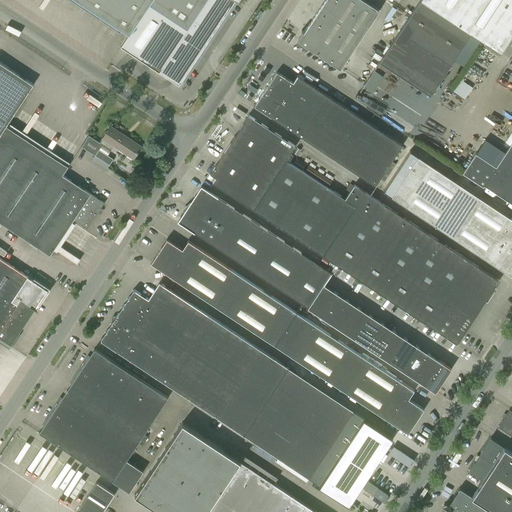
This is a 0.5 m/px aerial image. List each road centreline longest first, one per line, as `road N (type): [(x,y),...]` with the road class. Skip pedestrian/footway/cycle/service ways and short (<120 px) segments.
road 1 (unclassified): [(0,414),(181,133)]
road 2 (unclassified): [(0,13),(181,133)]
road 3 (unclassified): [(398,511),(511,339)]
road 4 (unclassified): [(181,133),(274,0)]
